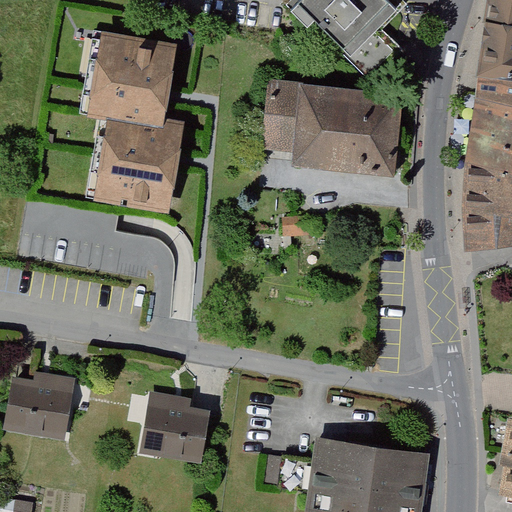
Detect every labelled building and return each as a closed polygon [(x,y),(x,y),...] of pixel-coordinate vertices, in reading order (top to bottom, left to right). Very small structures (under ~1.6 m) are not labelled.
[(300,14),(336,51),(377,11),(365,0),(284,0),(277,7),(292,23),(300,14)] [(465,200),(467,250),(511,246),(511,0),(491,0),(475,99),(465,200)] [(108,115),(164,124),(165,116),(178,42),(101,29),(87,111),(108,115)] [(395,173),(403,90),(268,77),(261,148),(294,151),(292,164),(395,173)] [(94,199),(169,212),(185,119),(165,116),(164,124),(108,115),(94,199)] [(62,448),(75,381),(32,372),(30,383),(11,379),(0,436),(62,448)] [(186,402),(145,395),(135,455),(194,465),(202,413),(184,410),(186,402)] [(511,501),(511,420),(504,419),(488,497),(511,501)] [(413,511),(420,455),(309,441),(300,511),(413,511)]
